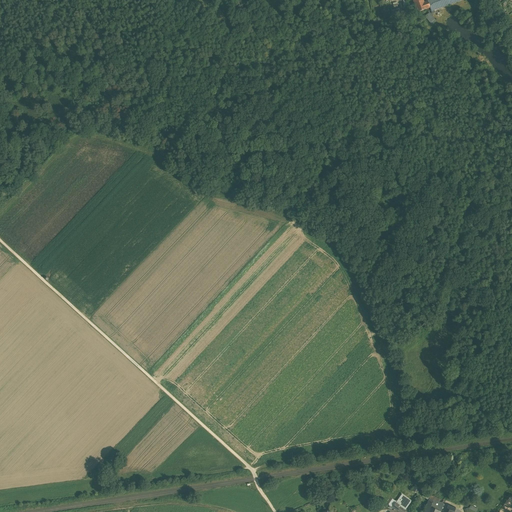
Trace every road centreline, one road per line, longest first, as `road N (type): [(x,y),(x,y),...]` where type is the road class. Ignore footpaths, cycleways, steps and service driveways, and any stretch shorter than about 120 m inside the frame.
road 1 (track): [(97,480),(250,468),(400,442),(405,397),(354,257),(317,229),(200,186),(152,152),(91,132),(74,136),(0,213)]
road 2 (track): [(274,511),(250,468),(0,239)]
road 3 (track): [(89,511),(176,502),(221,508)]
road 4 (track): [(354,257),(363,211),(390,166),(389,137)]
